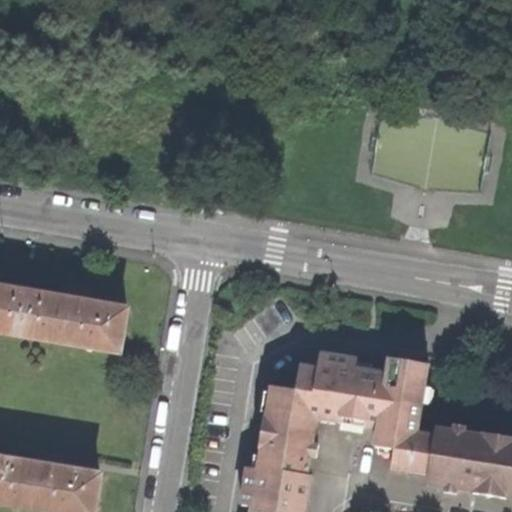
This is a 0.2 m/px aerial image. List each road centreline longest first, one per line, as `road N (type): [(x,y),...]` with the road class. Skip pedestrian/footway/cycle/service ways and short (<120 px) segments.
road 1 (residential): [(204,241),(511,294)]
road 2 (residential): [(204,241),(160,511)]
road 3 (residential): [(0,206),(204,241)]
